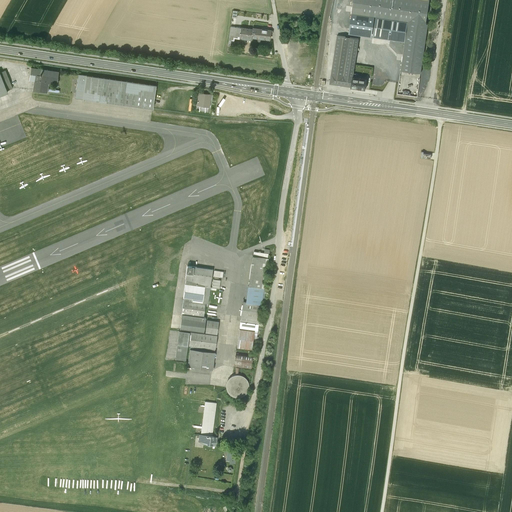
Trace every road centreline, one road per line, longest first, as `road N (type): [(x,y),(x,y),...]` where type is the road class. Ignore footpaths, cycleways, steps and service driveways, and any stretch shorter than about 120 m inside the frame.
road 1 (secondary): [(442,114),(0,49)]
road 2 (unclassified): [(442,114),(379,511)]
